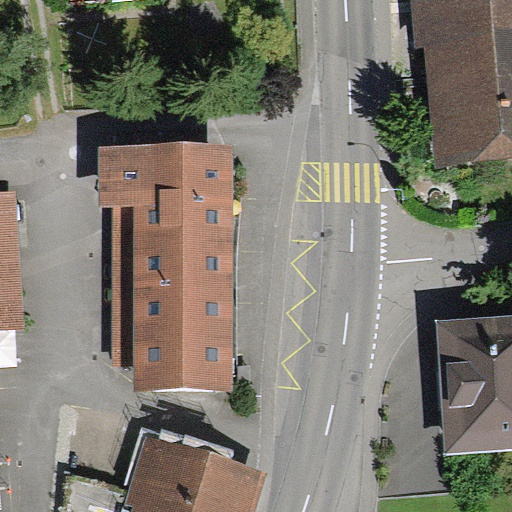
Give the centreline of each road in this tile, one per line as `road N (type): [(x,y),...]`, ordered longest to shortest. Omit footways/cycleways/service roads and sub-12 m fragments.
road 1 (tertiary): [(351,263),(343,0)]
road 2 (tertiary): [(303,511),(335,403),(351,263)]
road 3 (residential): [(511,245),(351,263)]
